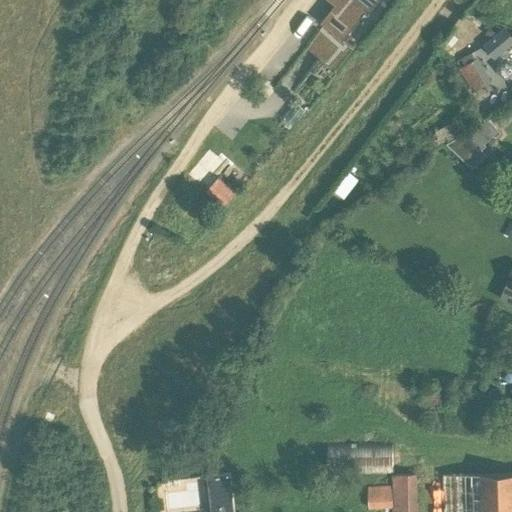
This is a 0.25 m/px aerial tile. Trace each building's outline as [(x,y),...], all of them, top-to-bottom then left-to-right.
[(332,0),(335,2),(321,20),(343,38),(370,4),(374,8),(379,0),(332,0)] [(511,33),(510,35),(503,26),(495,33),(488,27),(484,33),(490,37),(482,43),(494,57),(511,42),(511,33)] [(491,81),(477,57),(459,67),(472,92),(491,81)] [(489,118),(448,142),(473,166),(487,154),(482,148),(486,145),(484,142),(494,134),(496,136),(501,132),(489,118)] [(461,133),(457,126),(453,121),(441,128),(444,132),(437,136),(442,144),(446,142),(449,140),(461,133)] [(359,178),(349,171),(335,190),(344,197),(359,178)] [(511,278),(509,277),(500,297),(511,302),(511,278)] [(393,442),(328,443),(329,474),(394,473),(393,442)] [(511,511),(511,473),(444,475),(445,511),(511,511)] [(208,476),(210,494),(232,491),(231,474),(208,476)] [(382,506),(382,486),(370,487),(370,507),(382,506)]
